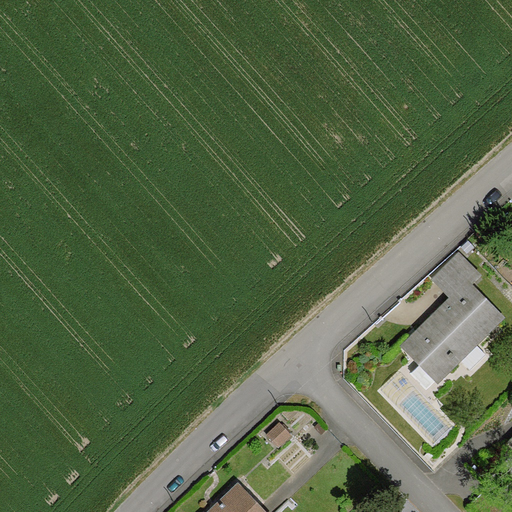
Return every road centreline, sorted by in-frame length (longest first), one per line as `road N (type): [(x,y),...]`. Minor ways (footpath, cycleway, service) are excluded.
road 1 (residential): [(295,361),(511,165)]
road 2 (residential): [(138,511),(295,361)]
road 3 (residential): [(295,361),(440,511)]
